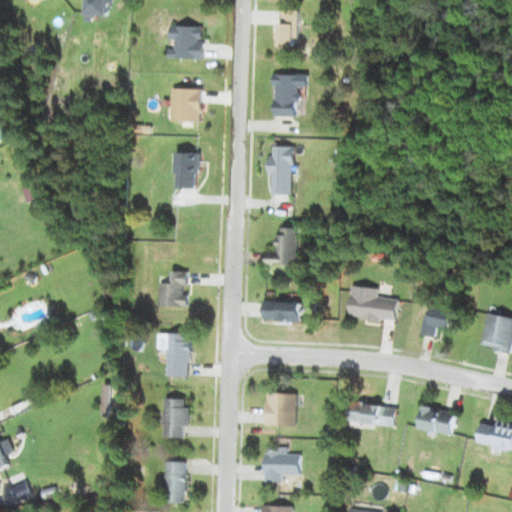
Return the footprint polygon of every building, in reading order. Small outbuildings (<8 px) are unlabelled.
[(108,16),(108,3),(113,4),(113,0),(85,0),(85,21),(94,21),(94,16),(108,16)] [(282,47),(296,47),(296,38),(300,38),(300,10),(282,10),(282,47)] [(205,58),(205,40),(203,40),(203,26),(171,25),(170,39),(175,40),(175,49),(170,49),(169,57),(205,58)] [(310,74),(277,73),(276,116),(299,116),(300,86),(310,87),(310,74)] [(203,121),(204,88),(172,88),(172,120),(203,121)] [(295,146),(274,145),(274,155),(270,155),(270,175),(273,175),(273,194),(294,194),(295,146)] [(176,188),(196,188),(197,173),(201,173),(201,153),(177,152),(176,188)] [(44,198),(38,179),(22,184),(28,203),(44,198)] [(300,227),(280,227),(279,251),(268,251),(268,265),(299,265),(300,227)] [(161,283),(160,306),(189,307),(189,295),(184,295),(185,285),(188,286),(189,271),(173,271),(172,283),(161,283)] [(350,317),(382,320),(383,319),(398,321),(400,299),(379,297),(380,288),(354,285),(350,317)] [(303,321),(303,301),(266,300),(265,320),(303,321)] [(422,334),(436,337),(439,328),(451,331),(456,311),(435,305),(433,316),(427,315),(422,334)] [(511,316),(488,313),(483,347),(511,351),(511,316)] [(169,349),(169,376),(192,376),(192,333),(160,333),(160,349),(169,349)] [(268,425),(298,426),(299,393),(269,392),(268,425)] [(191,426),(192,407),(187,407),(187,399),(166,398),(165,437),(185,438),(186,426),(191,426)] [(398,407),(352,402),(350,422),(397,426),(398,407)] [(421,429),(454,435),(458,412),(425,406),(421,429)] [(511,449),(511,422),(499,420),(498,426),(483,423),(479,442),(511,449)] [(0,470),(11,466),(7,455),(15,451),(10,438),(1,442),(0,440),(0,470)] [(302,476),(303,454),(289,454),(289,449),(267,449),(267,482),(284,482),(284,475),(302,476)] [(187,503),(188,461),(168,461),(167,503),(187,503)]
